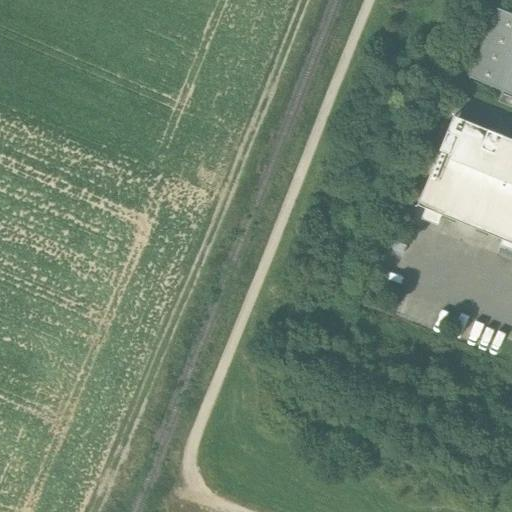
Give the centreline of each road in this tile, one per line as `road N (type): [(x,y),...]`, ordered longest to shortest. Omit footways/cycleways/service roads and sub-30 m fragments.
road 1 (track): [(368,0),(187,455),(195,492),(225,511)]
road 2 (track): [(94,511),(309,0)]
